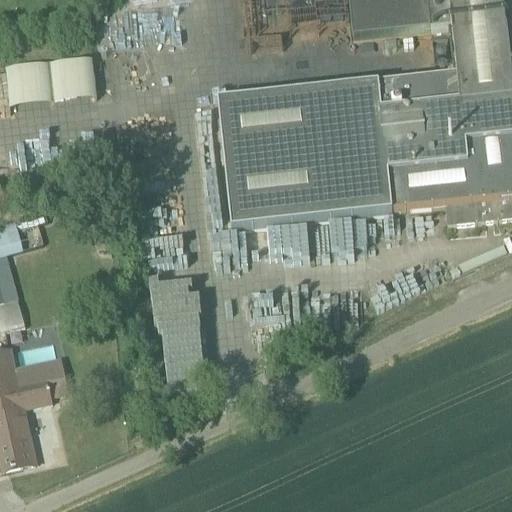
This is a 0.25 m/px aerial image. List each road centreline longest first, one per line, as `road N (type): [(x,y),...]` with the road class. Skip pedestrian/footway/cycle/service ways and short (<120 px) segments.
road 1 (unclassified): [(0,509),(511,288)]
road 2 (unknown): [(199,77),(190,106),(193,181),(227,415)]
road 3 (unknown): [(199,77),(444,58)]
